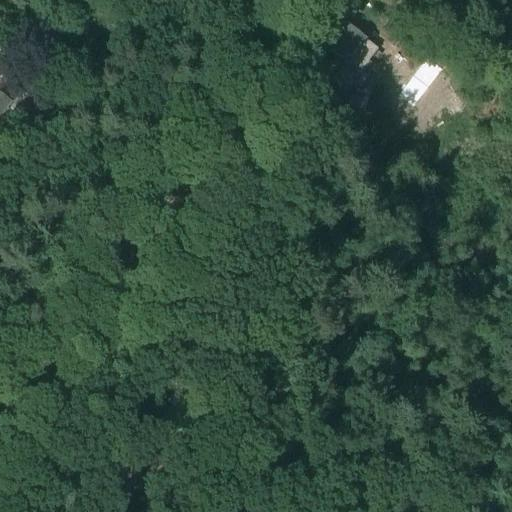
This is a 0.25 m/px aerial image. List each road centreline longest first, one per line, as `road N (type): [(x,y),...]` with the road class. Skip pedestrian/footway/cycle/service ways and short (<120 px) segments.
road 1 (track): [(0,425),(330,0)]
road 2 (unclassified): [(511,76),(400,0)]
